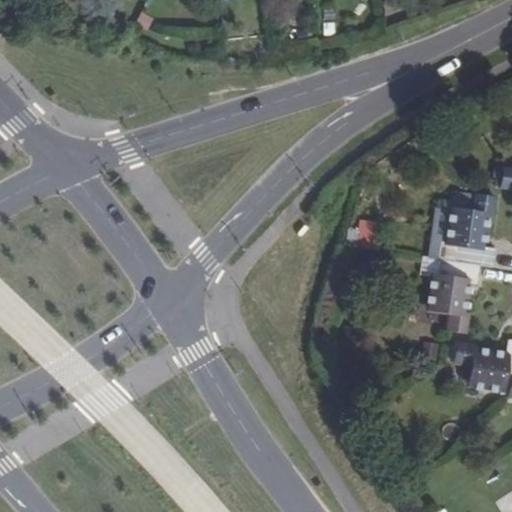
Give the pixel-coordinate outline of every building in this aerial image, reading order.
[(511,167),(503,166),(500,185),(511,187),(511,167)] [(452,241),(456,211),(474,213),(477,197),(458,193),(457,199),(444,212),(438,211),(429,260),(435,260),(439,239),(452,241)] [(496,197),(478,195),(474,213),(456,211),(452,241),(439,239),(436,260),(445,262),(479,267),(493,269),(497,249),(481,246),(486,216),(492,217),(496,197)] [(357,228),(356,249),(379,249),(380,229),(357,228)] [(479,267),(445,262),(442,277),(436,275),(431,307),(450,312),(447,332),(449,333),(465,335),(468,315),(461,313),(467,282),(477,283),(479,267)] [(510,379),(511,379),(511,342),(507,342),(504,357),(476,352),(476,349),(456,346),(453,369),(471,373),(468,392),(500,396),(503,379),(510,379)]
